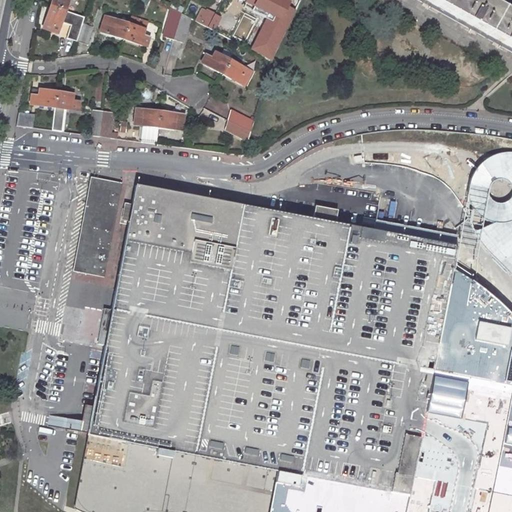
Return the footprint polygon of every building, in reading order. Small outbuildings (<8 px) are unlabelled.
[(48,0),(46,7),(56,10),(62,12),(66,0),(48,0)] [(292,0),(247,0),(247,2),(276,15),(283,19),(289,5),(292,0)] [(511,17),(502,12),(479,0),(410,0),(486,42),(511,55),(511,17)] [(296,9),(289,5),(283,19),(276,15),(273,21),(266,18),(251,48),(272,58),(296,9)] [(46,7),(39,30),(48,32),(54,35),(56,28),(62,12),(56,10),(46,7)] [(208,28),(215,13),(207,9),(206,11),(201,8),(194,21),(208,28)] [(183,42),(191,17),(169,9),(161,35),(183,42)] [(75,37),(78,27),(81,18),(72,15),(64,39),(73,42),(75,37)] [(103,36),(119,41),(123,30),(124,26),(108,21),(101,19),(96,33),(103,36)] [(123,30),(119,41),(135,46),(138,38),(140,31),(124,26),(123,30)] [(75,37),(73,42),(82,45),(86,30),(78,27),(75,37)] [(138,38),(135,46),(142,48),(144,40),(138,38)] [(245,86),(254,69),(215,49),(211,55),(205,52),(200,62),(245,86)] [(55,106),(56,97),(57,91),(40,88),(40,95),(33,94),(32,103),(55,106)] [(74,93),(57,91),(56,97),(55,106),(53,129),(62,130),(65,108),(79,110),(80,101),(73,100),(74,93)] [(134,123),(158,126),(160,111),(136,108),(134,123)] [(228,117),(252,130),(255,120),(231,108),(228,117)] [(99,137),(102,111),(91,110),(88,135),(99,137)] [(102,111),(99,137),(109,138),(112,113),(102,111)] [(177,113),(160,111),(158,126),(175,129),(182,130),(183,121),(184,114),(177,113)] [(35,114),(20,112),(17,124),(24,125),(33,126),(34,117),(35,114)] [(252,130),(228,117),(225,128),(249,140),(252,130)] [(511,152),(502,152),(491,156),(480,164),(474,173),(470,182),(468,192),(468,202),(468,214),(473,227),(478,236),(484,246),(504,265),(511,273),(511,152)] [(38,177),(8,173),(6,185),(36,190),(38,177)] [(88,434),(405,495),(419,423),(449,267),(453,245),(135,186),(127,227),(88,434)] [(74,508),(127,227),(18,207),(13,207),(8,210),(3,214),(0,218),(0,219),(0,298),(3,300),(10,302),(16,303),(24,301),(32,296),(48,286),(55,283),(64,282),(73,283),(79,287),(84,292),(88,299),(90,306),(90,313),(88,320),(84,327),(37,400),(33,409),(28,422),(27,433),(27,442),(27,449),(29,456),(31,464),(34,472),(37,477),(41,483),(46,491),(53,497),(58,501),(74,508)] [(465,275),(449,267),(419,423),(405,495),(401,511),(511,511),(511,311),(509,309),(489,290),(475,281),(465,275)] [(401,511),(405,495),(88,434),(74,508),(80,511),(81,511),(401,511)]
